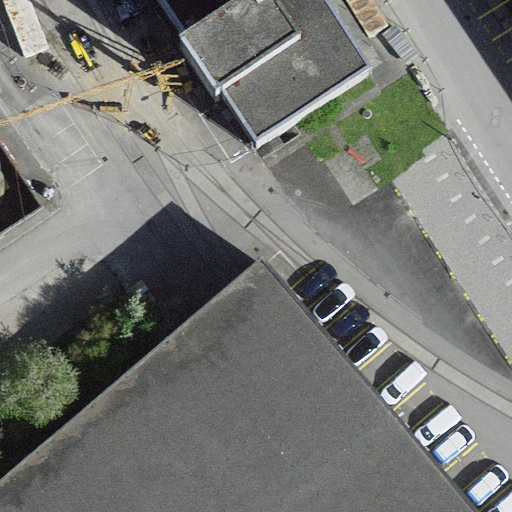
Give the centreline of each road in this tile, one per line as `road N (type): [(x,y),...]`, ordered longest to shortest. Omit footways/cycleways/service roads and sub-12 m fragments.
road 1 (unknown): [(238,186),(417,306),(511,357)]
road 2 (unknown): [(0,274),(105,200),(181,182),(238,186)]
road 3 (unknown): [(60,0),(157,116),(238,186)]
road 4 (residential): [(511,131),(424,0)]
